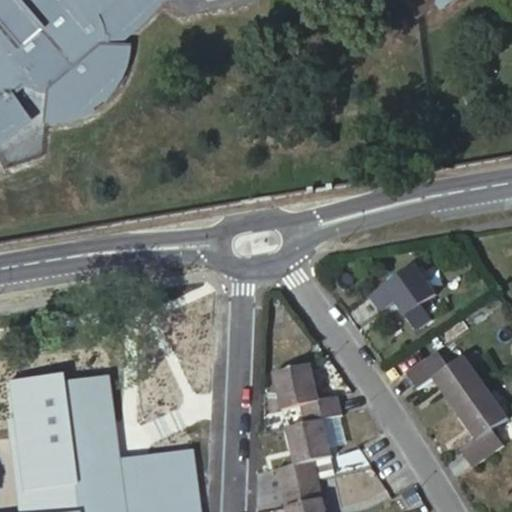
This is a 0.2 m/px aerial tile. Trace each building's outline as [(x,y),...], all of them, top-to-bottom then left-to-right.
[(0,0),(0,132),(15,123),(0,103),(0,101),(9,95),(21,86),(35,91),(43,93),(40,122),(64,123),(83,119),(93,111),(90,107),(106,95),(120,80),(128,64),(129,51),(129,46),(111,44),(112,36),(122,37),(155,8),(161,0),(35,0),(31,4),(27,0),(0,0)] [(399,0),(418,18),(435,1),(441,8),(447,0),(399,0)] [(9,95),(0,101),(0,103),(15,123),(25,116),(9,95)] [(419,270),(375,300),(386,315),(399,305),(420,335),(435,324),(426,309),(439,300),(419,270)] [(435,382),(456,412),(486,391),(465,361),(451,372),(441,358),(411,380),(420,393),(435,382)] [(60,373),(6,380),(11,418),(4,419),(16,511),(201,511),(192,446),(121,455),(110,377),(62,383),(60,373)] [(304,414),(309,430),(325,426),(345,420),(340,404),(320,410),(310,375),(274,385),(284,420),(304,414)] [(509,424),(486,391),(456,412),(479,445),(464,456),(473,469),(505,447),(495,434),(509,424)] [(325,426),(309,430),(288,436),(299,475),(279,481),(283,496),(322,485),(317,470),(336,465),(325,426)] [(329,511),(322,485),(283,496),(287,511),(329,511)]
